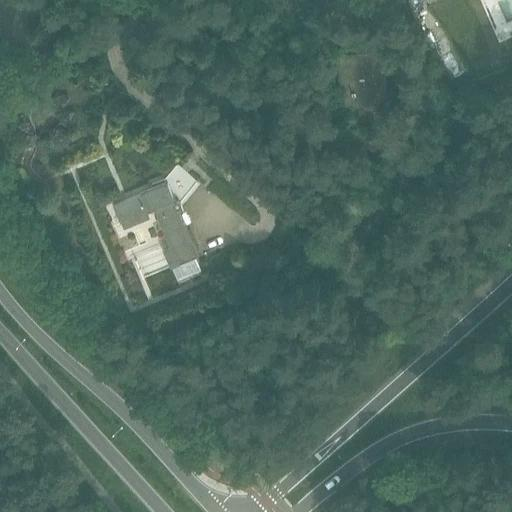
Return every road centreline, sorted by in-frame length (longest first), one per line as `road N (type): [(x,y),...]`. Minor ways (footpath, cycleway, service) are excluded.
road 1 (motorway): [(511,285),(257,511)]
road 2 (secondary): [(216,511),(0,288)]
road 3 (secondary): [(0,323),(164,511)]
road 4 (motorway): [(300,511),(360,461),(416,435),(511,432)]
road 5 (track): [(144,16),(155,44),(190,83),(320,149)]
